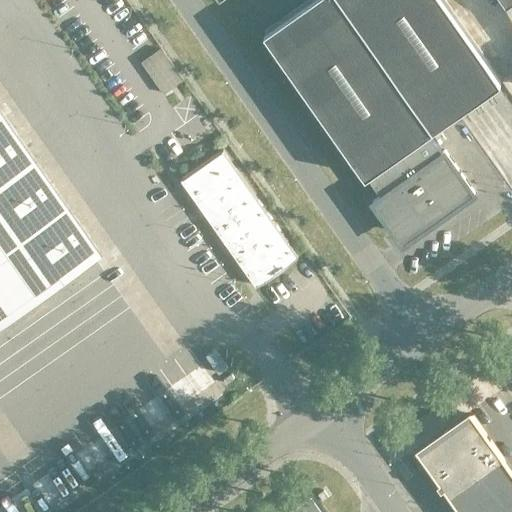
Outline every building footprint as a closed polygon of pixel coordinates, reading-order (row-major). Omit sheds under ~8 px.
[(306,0),(264,30),(380,194),(373,198),(395,230),(396,229),(396,228),(414,231),(413,232),(414,233),(475,190),(445,148),(443,149),(430,129),(502,79),(446,0),(306,0)] [(511,0),(503,0),(511,12),(511,0)] [(0,325),(101,254),(0,110),(0,325)] [(223,149),(181,179),(256,285),(260,282),(265,280),(274,275),(282,269),(290,262),(298,255),(223,149)] [(511,511),(511,467),(474,414),(420,452),(462,511),(511,511)] [(323,511),(311,494),(301,502),(307,511),(323,511)] [(307,511),(301,502),(290,509),(291,511),(307,511)]
